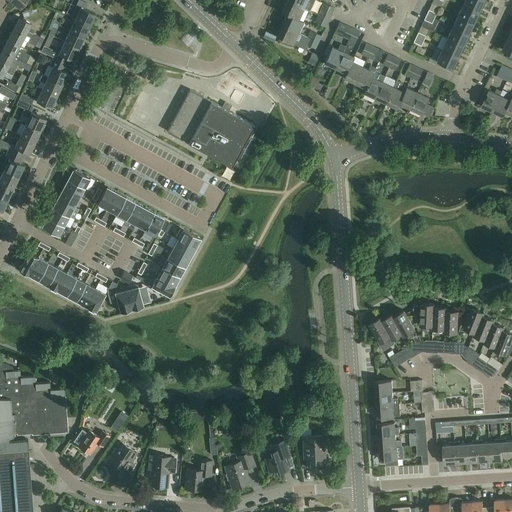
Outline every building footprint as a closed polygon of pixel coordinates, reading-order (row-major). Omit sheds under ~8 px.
[(10,0),(20,8),(26,0),(10,0)] [(78,0),(71,17),(74,18),(90,25),(95,14),(84,8),(86,3),(80,0),(78,0)] [(287,0),(287,1),(307,11),(308,11),(310,6),(305,4),(306,0),(287,0)] [(482,0),(464,0),(463,4),(479,12),(484,1),(482,0)] [(307,11),(287,1),(282,12),(286,14),(302,21),(307,11)] [(479,12),(463,4),(457,16),(473,23),(479,12)] [(320,9),(317,15),(328,20),(331,14),(320,9)] [(428,10),(426,14),(434,18),(436,13),(428,10)] [(59,12),(54,23),(59,25),(64,13),(59,11),(59,12)] [(411,17),(419,19),(421,13),(412,11),(411,17)] [(302,21),(286,14),(281,25),(297,32),(302,21)] [(434,18),(426,14),(424,19),(431,23),(434,18)] [(328,20),(317,15),(314,22),(325,27),(328,20)] [(473,23),(457,16),(452,27),(468,34),(473,23)] [(31,24),(20,18),(14,28),(30,37),(32,33),(34,31),(29,28),(31,24)] [(74,18),(69,30),(84,37),(90,25),(74,18)] [(54,23),(49,34),(54,36),(59,25),(54,23)] [(297,32),(281,25),(276,36),(292,43),(297,32)] [(348,39),(353,29),(347,26),(343,37),(348,39)] [(452,27),(447,38),(463,46),(468,34),(452,27)] [(30,37),(14,28),(8,39),(20,45),(23,39),(28,41),(30,37)] [(359,32),(353,29),(348,39),(354,42),(359,32)] [(84,37),(69,30),(64,41),(79,48),(84,37)] [(183,37),(193,46),(198,40),(188,31),(183,37)] [(307,37),(318,42),(321,36),(310,31),(307,37)] [(296,39),(304,42),(307,34),(298,32),(296,39)] [(415,37),(423,40),(425,36),(417,32),(415,37)] [(40,37),(32,33),(30,37),(42,43),(46,35),(42,33),(40,37)] [(42,43),(30,37),(40,48),(42,43)] [(307,37),(304,43),(315,48),(318,42),(307,37)] [(423,40),(415,37),(413,42),(421,45),(423,40)] [(447,38),(441,49),(457,57),(463,46),(447,38)] [(511,39),(507,38),(502,49),(511,53),(511,39)] [(3,50),(26,62),(30,55),(18,49),(20,45),(8,39),(3,50)] [(79,48),(64,41),(58,52),(55,51),(53,57),(52,57),(65,63),(68,57),(74,60),(74,59),(76,60),(79,54),(77,53),(79,48)] [(331,46),(330,50),(324,62),(335,67),(342,52),(345,46),(341,44),(339,45),(337,49),(331,46)] [(367,57),(372,47),(366,44),(361,54),(367,57)] [(43,45),(41,51),(53,57),(55,51),(48,48),(43,45)] [(378,49),(372,47),(367,57),(373,60),(378,49)] [(457,57),(441,49),(436,61),(452,68),(457,57)] [(31,65),(26,62),(3,50),(0,54),(0,53),(0,61),(9,66),(11,61),(28,70),(31,65)] [(354,57),(342,52),(335,67),(346,73),(351,62),(354,57)] [(315,65),(319,56),(314,54),(309,63),(315,65)] [(389,67),(394,57),(387,54),(382,64),(389,67)] [(30,55),(26,62),(31,65),(35,57),(30,55)] [(68,73),(62,70),(65,63),(52,57),(49,64),(52,66),(47,76),(62,83),(68,73)] [(394,57),(389,67),(395,70),(400,60),(394,57)] [(9,66),(0,61),(0,75),(3,77),(5,72),(12,75),(15,69),(9,66)] [(346,73),(344,78),(355,83),(362,67),(351,62),(346,73)] [(410,77),(415,67),(409,64),(404,74),(410,77)] [(506,80),(511,70),(502,65),(497,76),(506,80)] [(355,83),(365,88),(366,88),(371,77),(375,68),(370,66),(368,70),(362,67),(355,83)] [(422,70),(415,67),(410,77),(417,80),(422,70)] [(32,70),(27,82),(32,84),(37,72),(32,70)] [(428,85),(432,75),(427,72),(422,83),(428,85)] [(62,83),(47,76),(41,74),(39,79),(45,82),(42,88),(57,95),(62,83)] [(366,88),(365,88),(363,93),(375,98),(382,82),(385,77),(379,74),(377,80),(371,77),(366,88)] [(4,85),(16,91),(19,85),(16,84),(7,79),(4,85)] [(393,87),(382,82),(375,98),(386,103),(393,87)] [(57,95),(42,88),(36,85),(33,91),(39,94),(36,100),(51,107),(57,95)] [(0,92),(13,99),(16,94),(1,86),(0,88),(0,92)] [(404,92),(393,87),(386,103),(397,109),(399,104),(404,92)] [(406,87),(404,92),(399,104),(410,109),(417,92),(406,87)] [(190,89),(167,130),(232,166),(254,124),(190,89)] [(494,92),(488,90),(481,106),(492,111),(500,95),(501,91),(496,89),(494,92)] [(417,92),(410,109),(420,114),(428,97),(417,92)] [(19,99),(31,105),(34,99),(21,93),(19,99)] [(500,95),(492,111),(503,116),(506,111),(505,111),(510,100),(500,95)] [(19,99),(16,105),(24,109),(28,111),(31,105),(19,99)] [(232,105),(225,102),(222,106),(229,110),(232,105)] [(24,109),(21,115),(28,118),(25,123),(41,130),(46,119),(28,111),(24,109)] [(16,119),(11,116),(5,128),(10,130),(16,119)] [(41,130),(25,123),(20,135),(35,142),(36,141),(38,142),(40,137),(38,136),(41,130)] [(11,144),(8,150),(21,157),(24,150),(30,153),(35,142),(20,135),(16,133),(13,138),(17,140),(15,146),(11,144)] [(0,138),(0,146),(6,149),(9,143),(0,138)] [(4,168),(4,169),(19,176),(24,165),(18,162),(21,157),(8,150),(5,157),(9,158),(4,168)] [(73,168),(68,178),(85,187),(89,190),(95,180),(90,177),(73,168)] [(4,169),(0,177),(0,181),(13,188),(19,176),(4,169)] [(68,178),(63,188),(80,197),(85,187),(68,178)] [(0,181),(0,195),(8,199),(13,188),(0,181)] [(116,192),(106,186),(97,203),(107,208),(116,192)] [(58,197),(74,206),(80,197),(63,188),(58,197)] [(107,208),(116,213),(115,216),(126,197),(116,192),(107,208)] [(8,199),(0,195),(0,209),(3,211),(8,199)] [(58,197),(52,207),(69,216),(74,206),(58,197)] [(121,226),(124,221),(125,221),(135,202),(126,197),(115,216),(112,221),(121,226)] [(126,219),(136,224),(145,207),(135,202),(125,221),(126,219)] [(47,216),(66,226),(64,225),(69,216),(52,207),(47,216)] [(136,224),(145,229),(143,231),(144,231),(154,212),(145,207),(136,224)] [(154,237),(164,218),(154,212),(144,231),(154,237)] [(47,216),(42,226),(61,236),(66,226),(47,216)] [(166,221),(161,229),(167,231),(171,223),(166,221)] [(201,238),(181,227),(175,237),(195,248),(201,238)] [(75,238),(78,233),(74,231),(73,230),(69,235),(75,238)] [(190,257),(195,248),(175,237),(177,238),(172,247),(190,257)] [(185,267),(190,257),(172,247),(167,257),(185,267)] [(19,269),(29,275),(38,257),(29,251),(19,269)] [(38,280),(48,262),(38,257),(29,275),(38,280)] [(180,276),(185,267),(167,257),(162,266),(160,265),(180,276)] [(48,285),(57,267),(48,262),(38,280),(48,285)] [(175,286),(180,276),(160,265),(155,275),(175,286)] [(67,272),(57,267),(48,285),(57,290),(67,272)] [(120,278),(129,282),(133,275),(124,271),(120,278)] [(67,295),(76,277),(67,272),(57,290),(67,295)] [(169,295),(175,286),(155,275),(157,276),(152,286),(169,295)] [(86,283),(76,277),(67,295),(76,300),(86,283)] [(114,290),(117,284),(112,281),(107,290),(108,291),(114,290)] [(95,288),(86,283),(76,300),(86,306),(95,288)] [(137,283),(126,287),(132,308),(143,305),(137,283)] [(114,290),(120,312),(132,308),(126,287),(114,290)] [(105,293),(95,288),(86,306),(96,311),(105,293)] [(435,305),(422,304),(422,316),(417,316),(416,323),(422,323),(421,325),(434,325),(434,307),(435,305)] [(434,307),(434,325),(434,328),(446,329),(446,310),(447,308),(434,307)] [(466,317),(469,318),(466,327),(465,328),(476,332),(483,315),(484,312),(473,308),(472,310),(468,308),(466,317)] [(446,310),(446,329),(445,331),(457,332),(458,311),(446,310)] [(405,311),(394,317),(403,332),(404,334),(415,328),(405,311)] [(403,332),(394,317),(393,314),(382,320),(393,338),(403,332)] [(483,315),(476,332),(475,335),(487,339),(493,322),(494,319),(483,315)] [(393,338),(382,320),(381,317),(370,323),(381,341),(379,342),(383,349),(396,342),(393,338)] [(493,322),(487,339),(486,341),(497,346),(503,329),(504,326),(493,322)] [(511,332),(503,329),(497,346),(495,348),(507,353),(511,339),(511,332)] [(415,341),(410,344),(416,355),(421,352),(421,351),(415,342),(415,341)] [(426,341),(415,342),(421,351),(426,352),(426,341)] [(450,342),(438,341),(438,352),(450,353),(450,342)] [(468,348),(462,342),(462,353),(468,362),(474,352),(479,355),(480,354),(475,351),(468,348)] [(410,344),(405,347),(405,348),(410,357),(411,358),(416,355),(410,344)] [(405,348),(395,354),(400,363),(410,357),(405,348)] [(472,365),(479,355),(474,352),(468,362),(467,362),(472,365)] [(389,356),(395,367),(401,364),(400,363),(395,354),(395,353),(389,356)] [(484,359),(479,355),(472,365),(477,369),(478,368),(484,359)] [(491,364),(484,359),(478,368),(485,373),(491,364)] [(0,511),(33,511),(28,439),(10,440),(10,437),(14,436),(14,433),(17,433),(17,434),(32,433),(32,431),(39,430),(39,434),(68,432),(65,388),(51,389),(50,382),(36,383),(35,376),(21,377),(20,369),(13,370),(13,366),(2,362),(0,364),(0,511)] [(484,374),(489,377),(496,367),(491,364),(485,373),(484,374)] [(411,390),(423,390),(424,390),(423,379),(411,380),(411,390)] [(375,393),(393,392),(393,380),(375,381),(375,393)] [(423,402),(435,401),(434,391),(422,391),(423,402)] [(393,392),(375,393),(376,405),(399,404),(399,403),(398,397),(394,398),(393,392)] [(435,401),(423,402),(423,412),(435,411),(435,401)] [(400,403),(399,403),(399,404),(376,405),(377,417),(401,415),(400,403)] [(119,429),(123,422),(117,418),(112,425),(119,429)] [(218,453),(216,437),(215,427),(214,420),(208,420),(209,427),(210,438),(209,438),(211,454),(218,453)] [(399,427),(396,427),(395,422),(378,423),(379,435),(396,434),(396,433),(400,433),(399,427)] [(228,425),(220,428),(222,435),(230,432),(228,425)] [(90,453),(98,442),(103,445),(110,435),(103,430),(99,436),(89,430),(88,432),(82,429),(83,428),(82,428),(74,440),(74,441),(74,440),(80,444),(79,445),(90,453)] [(379,435),(379,448),(397,446),(402,446),(401,440),(397,440),(396,434),(379,435)] [(322,442),(321,435),(303,435),(304,451),(306,451),(307,465),(326,464),(325,441),(322,442)] [(495,442),(489,442),(490,460),(502,459),(501,456),(500,438),(495,439),(495,442)] [(506,438),(500,438),(501,456),(511,455),(511,440),(506,441),(506,438)] [(247,441),(249,448),(255,446),(252,439),(247,441)] [(284,457),(291,455),(285,439),(271,444),(273,450),(271,451),(272,455),(265,457),(270,472),(277,469),(278,473),(288,470),(284,457)] [(483,439),(478,440),(479,461),(490,460),(489,442),(483,443),(483,439)] [(479,461),(478,440),(473,440),(473,443),(467,444),(468,462),(479,461)] [(133,466),(130,463),(137,452),(121,441),(108,458),(115,463),(111,468),(125,477),(133,466)] [(468,462),(467,444),(461,444),(461,441),(455,442),(456,462),(468,462)] [(456,462),(455,442),(449,442),(449,445),(443,446),(444,463),(456,462)] [(427,444),(418,445),(419,456),(428,456),(427,444)] [(398,458),(397,446),(379,448),(380,460),(398,458)] [(228,473),(225,474),(227,480),(229,479),(232,488),(250,482),(245,468),(255,464),(251,451),(236,455),(238,461),(225,465),(228,473)] [(170,458),(170,456),(151,454),(149,468),(152,469),(150,485),(168,486),(169,471),(175,472),(176,458),(170,458)] [(187,468),(186,477),(185,488),(203,489),(204,474),(211,475),(212,460),(200,459),(199,469),(187,468)] [(472,501),(472,511),(488,511),(488,507),(483,507),(482,500),(472,501)] [(505,511),(505,500),(494,501),(495,508),(490,508),(490,511),(505,511)] [(472,511),(472,501),(462,501),(463,509),(457,509),(457,511),(472,511)]
